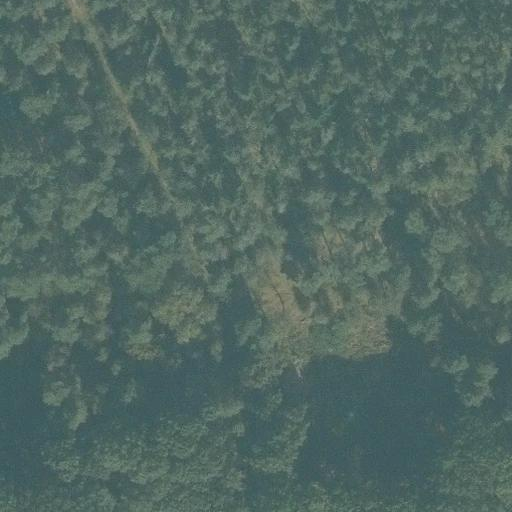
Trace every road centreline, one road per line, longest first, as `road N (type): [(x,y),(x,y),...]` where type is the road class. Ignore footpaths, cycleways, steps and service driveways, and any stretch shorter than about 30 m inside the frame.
road 1 (track): [(511,106),(200,260),(235,383),(237,453)]
road 2 (track): [(511,453),(0,457)]
road 3 (track): [(71,0),(200,260)]
